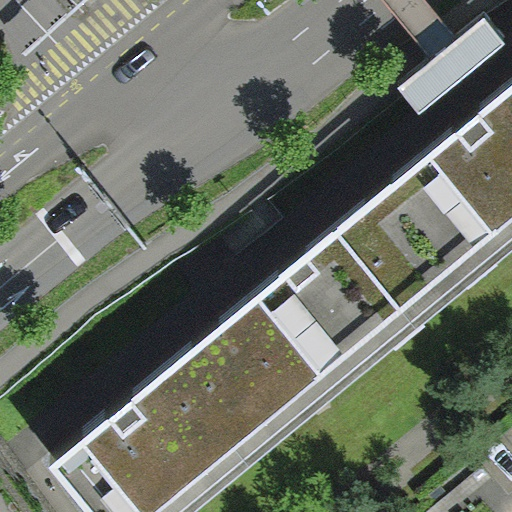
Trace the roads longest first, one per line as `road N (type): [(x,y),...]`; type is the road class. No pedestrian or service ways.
road 1 (tertiary): [(0,281),(343,0)]
road 2 (tertiary): [(218,0),(0,180)]
